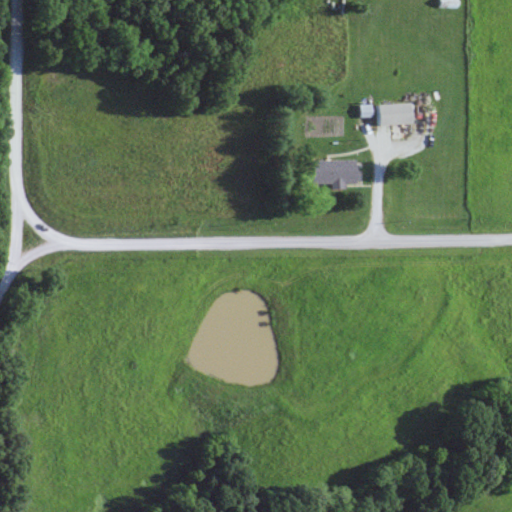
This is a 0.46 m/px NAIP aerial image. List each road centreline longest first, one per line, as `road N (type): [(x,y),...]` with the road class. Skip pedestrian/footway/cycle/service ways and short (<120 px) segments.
road 1 (residential): [(511,234),(79,242),(43,229)]
road 2 (residential): [(43,229),(18,197),(16,0)]
